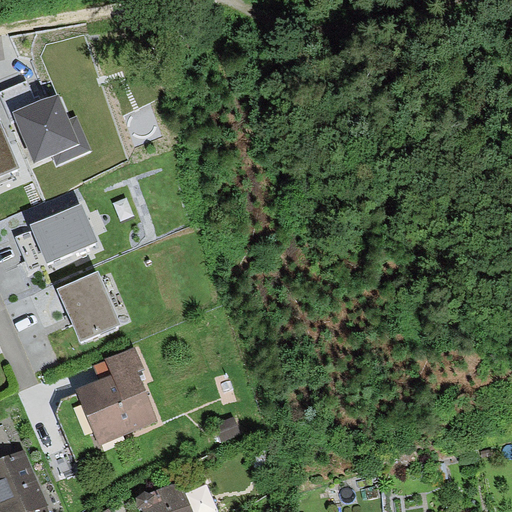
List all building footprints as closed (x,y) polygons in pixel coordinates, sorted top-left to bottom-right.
[(77,147),(58,103),(18,121),(37,164),(77,147)] [(0,177),(18,170),(0,128),(0,177)] [(97,245),(81,209),(33,230),(49,266),(97,245)] [(118,328),(99,279),(64,293),(84,342),(118,328)] [(109,385),(73,400),(93,446),(154,421),(128,359),(102,370),(109,385)] [(45,511),(24,463),(0,472),(0,511),(45,511)] [(178,511),(172,496),(132,511),(178,511)]
